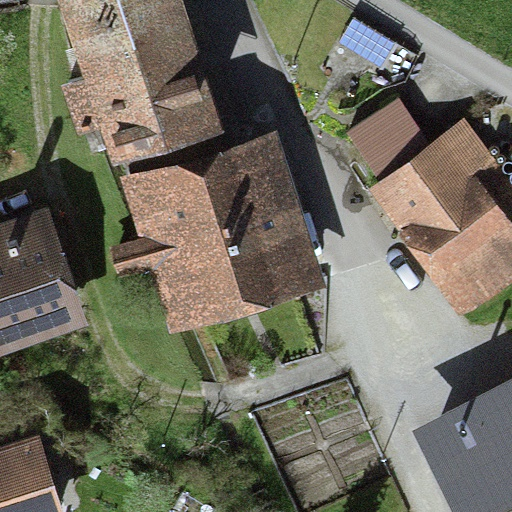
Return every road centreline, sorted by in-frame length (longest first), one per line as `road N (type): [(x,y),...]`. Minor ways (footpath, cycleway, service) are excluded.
road 1 (track): [(43,0),(39,106),(47,191),(117,376),(154,395),(195,399),(381,357)]
road 2 (residential): [(235,0),(386,384)]
